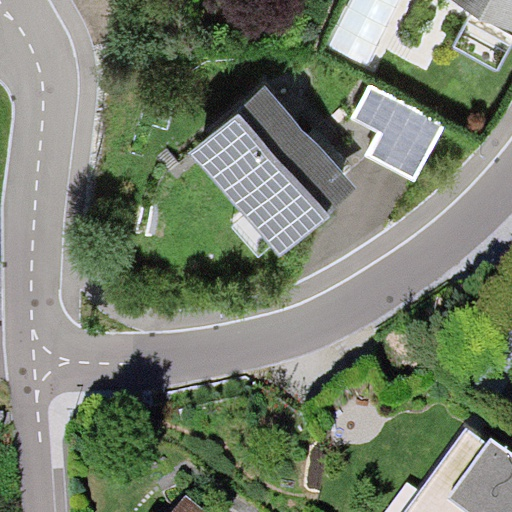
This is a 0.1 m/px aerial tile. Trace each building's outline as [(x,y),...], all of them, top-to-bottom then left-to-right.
[(511,0),(460,0),(511,26),(511,0)] [(266,70),(194,131),(282,233),(353,172),(266,70)] [(441,116),(368,77),(353,105),(383,121),(370,146),(413,168),(441,116)] [(511,511),(511,463),(469,432),(437,476),(411,511),(511,511)] [(207,511),(185,497),(174,511),(207,511)]
